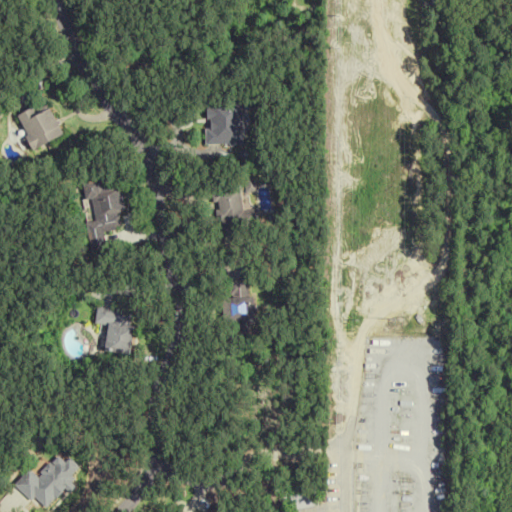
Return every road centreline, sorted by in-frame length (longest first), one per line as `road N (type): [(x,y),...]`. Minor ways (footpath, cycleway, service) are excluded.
road 1 (residential): [(113,511),(152,472),(161,447),(180,318),(178,275),(150,159),(73,52),(55,0)]
road 2 (residential): [(157,456),(209,479),(264,449),(336,442)]
